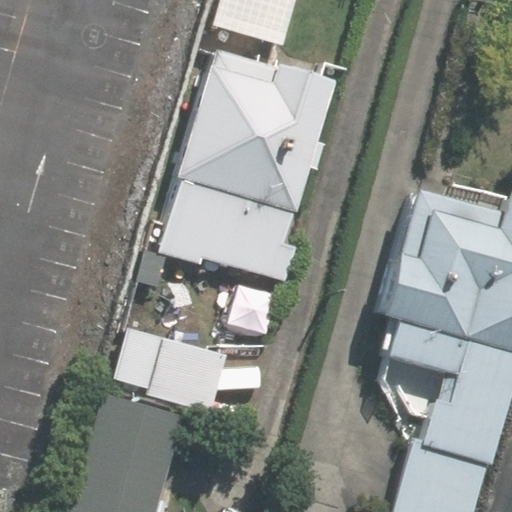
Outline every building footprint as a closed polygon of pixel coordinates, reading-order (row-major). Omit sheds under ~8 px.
[(266,46),(278,0),(212,0),(205,31),(266,46)] [(228,269),(222,290),(254,299),(259,278),(280,284),(290,248),(277,244),(285,215),(288,216),(326,81),(266,65),(266,67),(209,51),(205,67),(200,66),(168,181),(171,182),(151,254),(195,266),(197,260),(228,269)] [(426,400),(416,440),(405,437),(385,511),(468,511),(480,466),(484,467),(497,420),(506,385),(511,364),(511,198),(497,195),(491,215),(405,191),(371,316),(386,320),(377,355),(450,375),(442,404),(426,400)] [(218,355),(120,329),(104,388),(202,414),(218,355)] [(61,511),(149,511),(177,416),(95,393),(61,511)]
